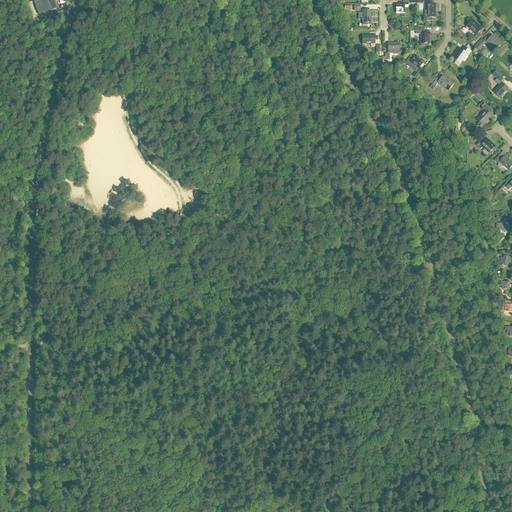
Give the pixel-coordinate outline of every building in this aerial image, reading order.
[(33,0),(39,15),(50,11),(56,9),(53,0),(54,0),(33,0)] [(436,4),(434,4),(434,0),(417,0),(418,4),(424,4),(424,1),(425,1),(425,11),(425,18),(427,18),(427,21),(432,21),(432,18),(436,18),(436,4)] [(408,14),(408,3),(399,3),(399,6),(397,6),(397,14),(408,14)] [(33,20),(38,18),(34,6),(29,7),(33,20)] [(371,23),(371,11),(362,11),(362,23),(363,23),(363,26),(367,26),(367,23),(371,23)] [(482,29),(472,20),(466,26),(476,35),(472,39),(475,42),(481,35),(478,33),(482,29)] [(429,34),(425,34),(425,28),(414,27),(414,28),(411,28),(411,31),(413,31),(413,30),(414,30),(414,31),(416,31),(416,35),(421,35),(421,46),(426,46),(426,45),(429,45),(429,34)] [(374,47),(374,36),(362,36),(362,44),(371,44),(371,47),(374,47)] [(492,36),(490,38),(487,36),(483,40),(481,39),(474,47),(483,55),(487,51),(482,47),(487,42),(490,44),(488,46),(490,47),(490,48),(493,51),(494,51),(495,49),(496,50),(501,44),(492,36)] [(388,44),(388,51),(388,54),(385,54),(385,57),(382,57),(382,60),(389,60),(389,54),(392,54),(392,55),(400,55),(400,51),(399,51),(399,43),(388,44)] [(468,56),(471,52),(473,48),(467,44),(465,48),(464,47),(462,50),(459,48),(455,54),(455,55),(452,59),(456,62),(454,64),(458,67),(463,61),(465,62),(468,57),(468,56)] [(413,58),(411,56),(404,64),(411,69),(412,66),(418,70),(413,77),(417,80),(423,70),(420,68),(423,64),(414,57),(413,58)] [(493,75),(501,82),(504,79),(500,76),(502,75),(497,70),(496,72),(496,71),(493,75)] [(454,84),(443,76),(439,81),(437,79),(432,85),(435,87),(438,84),(448,91),(454,84)] [(498,87),(497,86),(496,85),(493,89),(495,91),(493,92),(499,98),(508,89),(501,82),(499,85),(499,86),(498,87)] [(483,126),(492,117),(489,114),(492,111),(486,105),(482,108),(485,111),(477,120),(480,123),(478,125),(482,129),(484,127),(483,126)] [(481,141),(476,146),(480,150),(483,147),(486,150),(489,153),(495,147),(487,139),(483,143),(481,141)] [(511,161),(505,156),(504,155),(506,154),(503,151),(494,161),(498,164),(498,165),(498,166),(498,167),(500,168),(501,169),(501,168),(502,168),(503,167),(508,171),(511,167),(511,161)] [(507,225),(496,223),(495,230),(506,232),(507,225)] [(499,265),(507,267),(508,263),(511,264),(511,257),(504,256),(503,258),(501,257),(499,265)] [(503,282),(499,282),(498,286),(502,286),(501,288),(509,290),(510,283),(503,282)]
